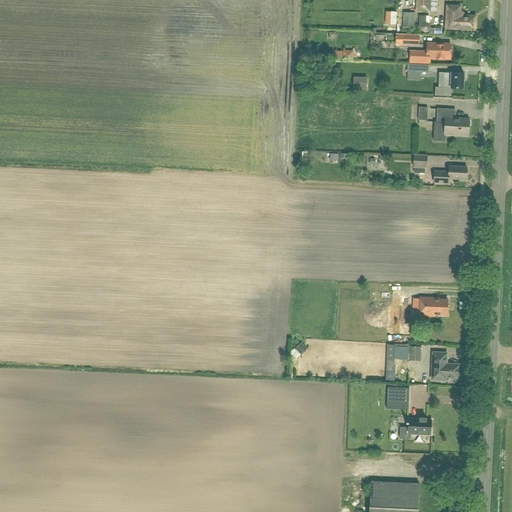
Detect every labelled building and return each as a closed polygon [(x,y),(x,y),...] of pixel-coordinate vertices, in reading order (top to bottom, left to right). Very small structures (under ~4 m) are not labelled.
[(429,12),(429,0),(416,0),(416,11),(429,12)] [(475,30),(475,28),(476,27),(476,24),(475,23),(475,17),(460,16),(460,7),(446,6),(445,29),(461,30),(461,31),(464,31),(465,30),(475,30)] [(414,29),(415,14),(403,13),(403,28),(414,29)] [(419,29),(422,31),(425,32),(428,31),(430,28),(428,24),(429,17),(419,16),(419,29)] [(421,45),(422,40),(410,39),(410,37),(396,36),(396,45),(411,45),(421,45)] [(452,45),(428,44),(427,52),(410,51),(409,65),(430,65),(430,58),(437,58),(437,59),(445,60),(445,59),(451,59),(452,45)] [(352,50),(334,50),(335,59),(352,58),(352,50)] [(429,74),(430,66),(408,65),(407,73),(421,73),(429,74)] [(435,86),(434,95),(450,97),(451,88),(463,89),(464,74),(451,73),(444,72),(443,87),(435,86)] [(366,91),(367,78),(353,77),(352,90),(366,91)] [(427,121),(428,108),(419,108),(418,121),(427,121)] [(468,137),(469,120),(455,119),(455,111),(437,110),(437,123),(434,122),(433,142),(444,142),(445,135),(468,137)] [(427,169),(427,156),(413,155),(413,168),(420,168),(425,169),(427,169)] [(466,180),(466,168),(449,167),(449,173),(435,172),(434,183),(448,184),(449,179),(466,180)] [(447,316),(448,300),(439,300),(439,298),(420,297),(419,316),(435,317),(435,316),(447,316)] [(408,324),(398,324),(398,314),(388,314),(387,334),(407,334),(408,324)] [(305,348),(301,344),(296,349),(300,353),(305,348)] [(419,347),(408,347),(407,361),(418,361),(419,347)] [(456,379),(456,376),(457,375),(458,372),(457,371),(457,365),(444,364),(445,354),(431,353),(430,379),(446,380),(446,378),(456,379)] [(395,369),(394,369),(386,369),(386,383),(394,383),(395,369)] [(408,410),(409,400),(397,400),(396,410),(408,410)] [(400,428),(400,439),(410,440),(411,435),(431,435),(432,420),(426,420),(426,419),(420,419),(420,420),(408,419),(408,423),(407,423),(406,425),(408,425),(408,428),(400,428)] [(414,511),(417,483),(368,479),(365,511),(414,511)]
